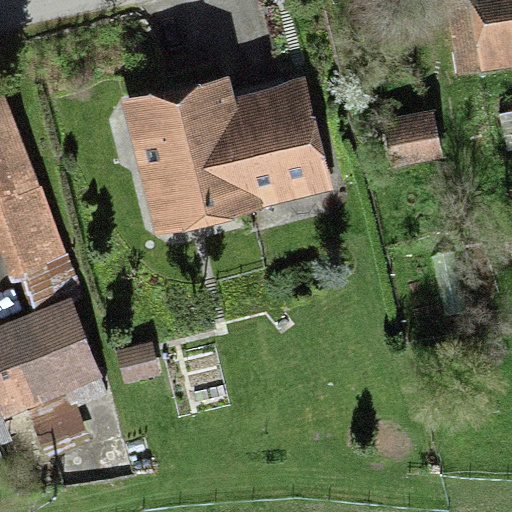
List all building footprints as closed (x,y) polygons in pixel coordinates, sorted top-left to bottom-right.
[(511,0),(447,0),(458,73),(511,64),(511,0)] [(316,174),(293,81),(234,95),(230,78),(143,98),(169,209),(316,174)] [(0,245),(13,280),(23,276),(38,314),(72,301),(86,295),(43,186),(34,190),(0,100),(0,245)] [(403,149),(429,145),(425,120),(398,124),(403,149)] [(0,482),(12,478),(0,447),(0,408),(30,398),(48,446),(85,431),(65,379),(97,367),(72,301),(38,314),(0,328),(0,482)] [(160,376),(154,341),(118,347),(123,382),(160,376)]
